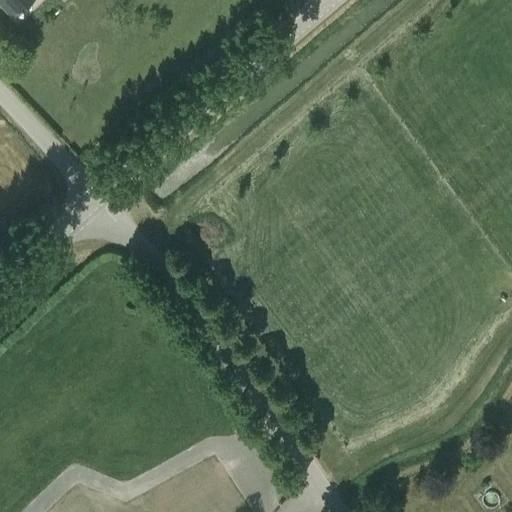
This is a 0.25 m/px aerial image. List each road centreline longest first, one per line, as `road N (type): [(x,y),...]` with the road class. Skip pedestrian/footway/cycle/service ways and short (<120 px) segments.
road 1 (unclassified): [(331,511),(193,321),(93,204)]
road 2 (track): [(131,249),(428,0)]
road 3 (tertiary): [(93,204),(330,0)]
road 4 (unclassified): [(93,204),(0,95)]
road 5 (tertiary): [(0,287),(93,204)]
